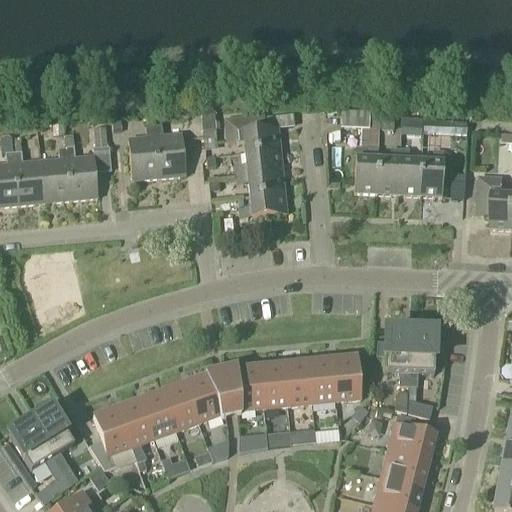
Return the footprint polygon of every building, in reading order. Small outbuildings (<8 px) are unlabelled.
[(393,135),(393,121),(369,120),(369,116),(340,115),(339,133),(360,134),(359,153),(357,153),(354,199),(376,200),(378,165),(377,165),(378,134),(393,135)] [(204,155),(217,154),(216,149),(213,119),(200,120),(203,150),(204,155)] [(264,121),(225,124),(227,147),(244,146),(245,159),(280,155),(278,133),(293,132),(292,119),(264,121)] [(153,131),(161,130),(160,120),(152,120),(153,131)] [(450,140),(451,126),(423,124),(422,139),(450,140)] [(120,125),(112,125),(112,136),(121,136),(120,125)] [(61,128),(52,129),(53,140),(62,139),(61,128)] [(153,131),(158,184),(185,182),(181,140),(162,142),(161,130),(153,131)] [(94,154),(106,153),(105,131),(92,132),(94,154)] [(132,186),(158,184),(153,131),(146,132),(147,143),(128,145),(132,186)] [(330,138),(330,146),(339,147),(339,136),(330,138)] [(511,148),(511,139),(501,139),(500,148),(511,148)] [(74,164),(73,152),(72,140),(64,141),(64,153),(65,153),(70,206),(97,204),(92,162),(74,164)] [(44,209),(40,167),(21,169),(20,157),(19,142),(12,143),(14,158),(12,158),(18,211),(44,209)] [(44,209),(70,206),(65,153),(64,153),(57,154),(58,165),(40,167),(44,209)] [(398,201),(400,155),(391,154),(390,165),(378,165),(376,200),(398,201)] [(246,170),(235,172),(236,181),(282,177),(280,155),(245,159),(246,170)] [(422,167),(409,166),(410,155),(400,155),(398,201),(420,202),(422,167)] [(422,167),(420,202),(442,203),(444,157),(434,156),(434,167),(422,167)] [(0,213),(18,211),(12,158),(4,159),(5,170),(0,170),(0,213)] [(282,177),(236,181),(237,190),(248,190),(250,202),(284,198),(282,177)] [(454,177),(453,187),(464,187),(464,178),(454,177)] [(479,182),(477,222),(490,222),(490,234),(511,235),(511,229),(511,199),(502,199),(503,183),(479,182)] [(208,196),(219,195),(218,185),(208,185),(208,196)] [(251,213),(239,214),(240,225),(252,223),(286,220),(284,198),(250,202),(251,213)] [(376,347),(376,362),(383,363),(382,378),(399,378),(398,392),(408,392),(409,336),(384,335),(384,348),(376,347)] [(409,336),(408,392),(416,392),(417,379),(433,380),(434,337),(409,336)] [(331,365),(335,407),(360,405),(356,363),(331,365)] [(331,365),(307,367),(311,410),(335,407),(331,365)] [(307,367),(283,370),(287,412),(311,410),(307,367)] [(283,370),(257,372),(261,415),(287,412),(283,370)] [(261,415),(257,372),(236,374),(235,371),(228,373),(228,374),(234,373),(239,419),(236,419),(236,420),(240,420),(240,417),(261,415)] [(205,381),(183,389),(198,429),(218,422),(220,421),(221,424),(225,423),(225,422),(222,423),(206,379),(212,378),(212,377),(204,378),(205,381)] [(183,389),(161,397),(175,437),(198,429),(183,389)] [(161,397),(138,406),(153,446),(175,437),(161,397)] [(138,406),(116,414),(130,454),(131,454),(136,469),(145,465),(140,450),(153,446),(138,406)] [(431,414),(407,407),(407,420),(428,426),(431,414)] [(370,413),(368,421),(381,424),(383,416),(370,413)] [(437,413),(435,424),(456,427),(458,416),(437,413)] [(51,414),(30,427),(69,491),(76,486),(66,470),(60,458),(73,450),(65,437),(72,433),(64,420),(58,424),(51,414)] [(101,448),(89,452),(103,477),(113,473),(109,461),(130,454),(116,414),(92,422),(101,448)] [(412,433),(414,424),(396,420),(394,429),(393,428),(387,452),(430,462),(435,439),(412,433)] [(316,423),(317,432),(338,431),(337,422),(316,423)] [(30,427),(8,440),(30,476),(44,468),(51,479),(55,485),(34,499),(42,510),(69,491),(30,427)] [(341,444),(340,432),(317,433),(317,445),(341,444)] [(422,494),(430,462),(387,452),(379,483),(422,494)] [(197,472),(211,467),(208,458),(193,463),(197,472)] [(185,464),(171,470),(175,481),(189,475),(185,464)] [(511,494),(511,469),(505,468),(501,492),(511,494)] [(97,495),(109,487),(99,474),(88,482),(97,495)] [(417,511),(422,494),(379,483),(372,511),(417,511)] [(511,511),(511,494),(501,492),(496,511),(511,511)] [(92,511),(82,496),(59,511),(92,511)]
